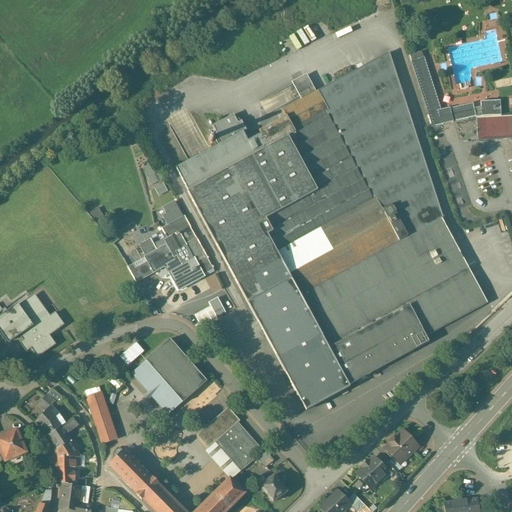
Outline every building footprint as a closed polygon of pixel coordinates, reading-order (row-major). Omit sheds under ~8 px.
[(389,53),(282,111),(285,117),(259,132),(260,134),(247,142),(243,133),(246,132),(241,121),(240,122),(238,120),(236,121),(233,115),(212,127),(215,133),(212,134),(218,146),(212,149),(203,133),(205,131),(197,116),(158,136),(167,152),(176,168),(175,169),(176,170),(187,191),(188,192),(187,192),(285,374),(300,401),(322,389),(327,398),(326,398),(327,399),(326,399),(327,400),(349,388),(348,386),(428,342),(425,337),(487,304),(441,219),(442,218),(389,53)] [(441,110),(424,57),(410,62),(411,62),(428,115),(427,115),(431,128),(475,117),(472,103),(441,110)] [(500,101),(480,102),(481,117),(501,116),(500,101)] [(164,179),(159,170),(153,174),(158,182),(164,179)] [(95,219),(103,214),(98,206),(91,211),(95,219)] [(195,239),(190,228),(184,217),(161,229),(167,240),(175,236),(176,237),(179,236),(185,247),(192,260),(193,259),(196,263),(206,258),(206,257),(196,238),(195,239)] [(179,236),(176,237),(175,236),(167,240),(164,242),(166,246),(171,255),(176,252),(185,247),(179,236)] [(192,260),(181,266),(176,257),(173,258),(171,255),(166,246),(155,251),(149,240),(139,246),(145,257),(144,258),(153,273),(165,266),(169,273),(168,273),(178,291),(203,277),(203,276),(196,263),(193,259),(192,260)] [(206,258),(196,263),(203,276),(213,270),(206,257),(206,258)] [(211,286),(213,292),(221,289),(218,282),(211,286)] [(49,318),(33,296),(18,308),(17,306),(7,313),(3,316),(0,317),(0,331),(8,343),(20,334),(24,341),(20,344),(26,351),(31,348),(37,357),(54,345),(47,336),(62,325),(54,314),(49,318)] [(206,382),(169,340),(145,361),(145,362),(181,403),(182,403),(206,382)] [(181,403),(145,362),(131,374),(167,415),(181,403)] [(51,389),(38,405),(37,405),(37,406),(45,412),(51,406),(54,410),(58,405),(55,402),(57,399),(65,408),(68,404),(64,399),(60,396),(51,389)] [(116,439),(100,394),(86,398),(102,444),(116,439)] [(45,412),(35,422),(41,429),(46,437),(62,426),(63,425),(59,421),(55,423),(53,420),(59,415),(54,410),(51,406),(45,412)] [(227,408),(196,436),(208,449),(214,444),(221,452),(227,447),(246,467),(253,460),(249,455),(258,447),(237,423),(239,422),(227,408)] [(62,426),(46,437),(54,451),(69,442),(72,440),(67,433),(76,426),(72,420),(66,424),(67,426),(63,428),(62,426)] [(15,431),(0,437),(0,451),(5,462),(10,459),(13,465),(22,461),(19,455),(25,453),(19,440),(21,439),(17,430),(15,431)] [(402,431),(394,439),(388,444),(389,445),(384,450),(393,459),(399,465),(417,447),(402,431)] [(69,442),(54,451),(58,457),(59,483),(75,486),(75,463),(80,463),(80,457),(69,442)] [(151,479),(124,452),(109,466),(137,494),(136,495),(141,500),(142,499),(141,499),(156,484),(157,485),(158,484),(152,478),(151,479)] [(266,452),(257,459),(260,464),(270,457),(266,452)] [(270,457),(260,464),(264,469),(273,462),(270,457)] [(373,458),(367,464),(356,475),(356,474),(355,475),(370,490),(387,474),(388,473),(382,467),(373,458)] [(399,465),(393,459),(388,463),(397,472),(402,468),(399,465)] [(388,463),(387,462),(382,467),(388,473),(387,474),(391,478),(397,472),(388,463)] [(277,482),(273,476),(266,482),(265,482),(265,483),(260,487),(272,503),(286,492),(281,486),(278,482),(277,482)] [(263,477),(256,482),(260,487),(265,483),(265,482),(266,482),(263,477)] [(156,484),(141,499),(142,499),(154,511),(225,511),(244,494),(229,480),(195,511),(183,511),(157,485),(156,484)] [(75,486),(62,485),(59,508),(59,509),(71,510),(71,511),(89,511),(90,506),(82,505),(83,501),(78,500),(79,487),(75,486)] [(337,491),(318,509),(320,511),(342,511),(349,506),(350,505),(346,501),(337,491)] [(46,492),(41,505),(49,508),(51,497),(51,492),(46,492)] [(357,511),(364,506),(353,495),(346,501),(350,505),(349,506),(355,511),(357,511)] [(478,511),(477,499),(443,504),(443,511),(478,511)]
